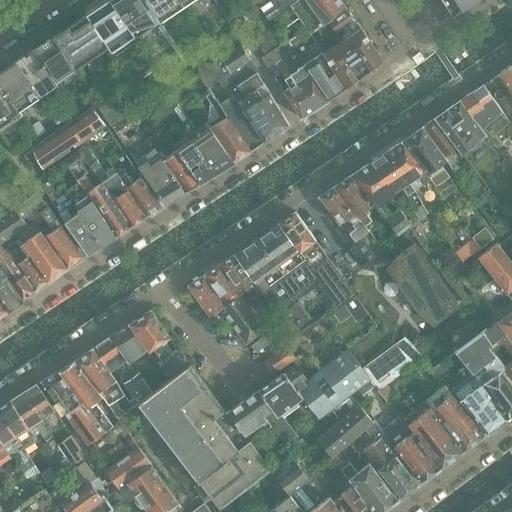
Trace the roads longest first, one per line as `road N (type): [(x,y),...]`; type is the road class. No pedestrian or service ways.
road 1 (residential): [(412,56),(0,330)]
road 2 (residential): [(298,194),(511,52)]
road 3 (residential): [(0,395),(163,288)]
road 4 (residential): [(163,288),(298,194)]
road 5 (residential): [(511,432),(406,511)]
road 6 (residential): [(237,385),(163,288)]
